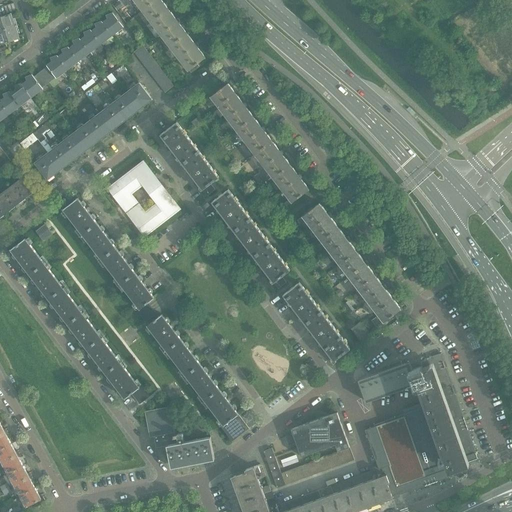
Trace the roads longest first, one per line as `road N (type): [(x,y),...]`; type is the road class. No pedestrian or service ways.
road 1 (primary): [(237,0),(408,162),(511,311)]
road 2 (primary): [(511,243),(384,103),(265,0)]
road 3 (residential): [(424,308),(321,175),(323,161),(252,66),(231,59)]
road 4 (residential): [(277,425),(84,183)]
road 5 (residential): [(333,381),(141,139)]
road 6 (residential): [(172,484),(0,259)]
road 7 (residential): [(424,308),(436,310),(471,365),(505,461),(425,504)]
road 8 (residential): [(68,506),(0,379)]
road 9 (residential): [(141,139),(150,122),(231,59)]
